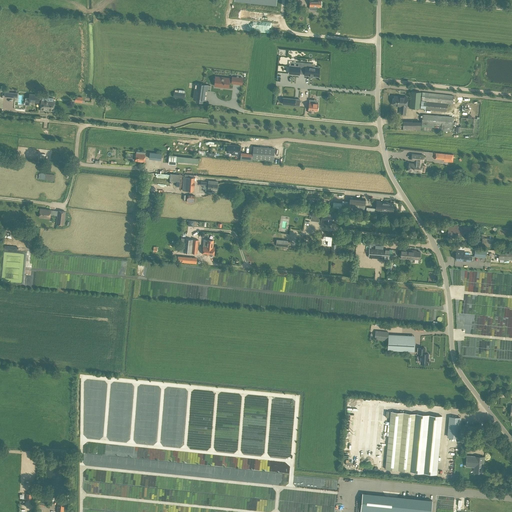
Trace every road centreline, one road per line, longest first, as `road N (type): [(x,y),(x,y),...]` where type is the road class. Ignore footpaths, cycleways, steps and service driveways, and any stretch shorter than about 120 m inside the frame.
road 1 (unclassified): [(511,440),(457,369),(433,242),(385,162),(377,0)]
road 2 (unknown): [(404,198),(211,179)]
